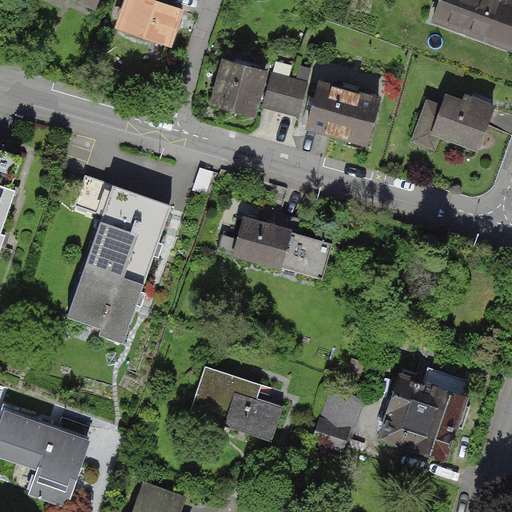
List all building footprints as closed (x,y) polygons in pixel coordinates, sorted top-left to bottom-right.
[(130,0),(121,27),(169,44),(181,10),(151,0),(130,0)] [(511,2),(506,0),(441,0),(439,6),(449,9),(443,24),(511,48),(511,2)] [(40,21),(13,14),(6,41),(33,49),(40,21)] [(266,73),(225,62),(215,103),(255,114),(266,73)] [(308,84),(273,75),(265,105),(299,115),(308,84)] [(379,100),(321,83),(309,127),(367,143),(379,100)] [(481,142),(494,109),(466,99),(464,104),(448,98),(445,107),(430,101),(415,141),(435,149),(441,133),(457,139),(459,134),(481,142)] [(0,222),(6,224),(29,159),(0,149),(0,222)] [(149,278),(172,205),(107,185),(84,257),(149,278)] [(293,225),(246,212),(235,251),(283,263),(293,225)] [(126,350),(149,278),(84,257),(61,330),(126,350)] [(299,399),(202,368),(186,420),(282,450),(299,399)] [(446,460),(469,392),(401,370),(378,438),(446,460)] [(352,454),(369,404),(331,391),(314,441),(352,454)] [(92,440),(3,408),(0,417),(0,458),(34,471),(25,495),(67,510),(92,440)] [(219,511),(220,511),(134,483),(124,511),(219,511)]
